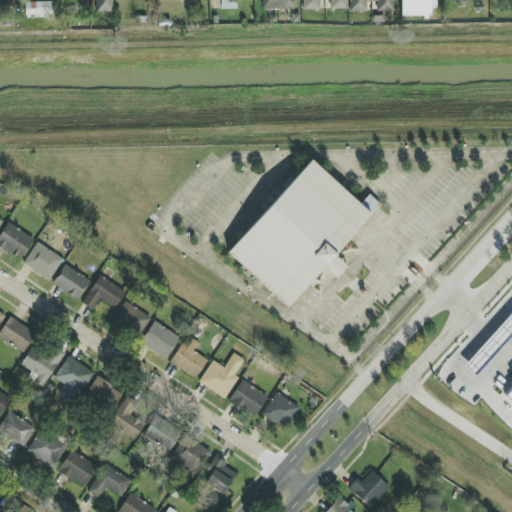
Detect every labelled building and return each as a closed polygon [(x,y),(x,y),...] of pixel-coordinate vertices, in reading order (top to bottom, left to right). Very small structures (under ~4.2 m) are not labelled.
[(113,12),(112,0),(71,0),(72,4),(95,3),(95,12),(113,12)] [(221,0),(221,9),(237,9),(236,0),(221,0)] [(261,0),(262,9),(294,8),(294,0),(261,0)] [(347,9),(346,0),(302,0),(302,10),(320,9),(319,0),(322,0),(329,0),(330,9),(347,9)] [(394,11),(394,0),(349,0),(350,12),(367,11),(367,2),(376,2),(376,11),(394,11)] [(401,0),(401,16),(430,16),(430,9),(436,9),(435,0),(401,0)] [(53,2),(25,2),(25,17),(53,17),(53,2)] [(228,254),(289,307),(324,267),(337,278),(347,266),(335,256),(380,205),(369,195),(360,204),(310,160),(228,254)] [(33,237),(5,223),(0,234),(0,248),(22,259),(33,237)] [(49,281),(63,259),(37,242),(23,264),(49,281)] [(53,285),(79,300),(91,281),(64,265),(53,285)] [(125,289),(96,276),(83,305),(94,310),(99,300),(116,308),(125,289)] [(140,336),(151,316),(123,302),(112,322),(140,336)] [(511,315),(500,328),(463,365),(473,375),(511,334),(511,315)] [(0,334),(0,339),(24,353),(35,333),(9,318),(0,334)] [(180,338),(155,321),(140,342),(165,360),(180,338)] [(188,347),(182,343),(169,363),(195,380),(207,360),(195,352),(200,344),(192,339),(188,347)] [(44,388),(64,353),(47,343),(43,351),(33,345),(21,366),(31,371),(28,378),(44,388)] [(224,368),(212,361),(198,383),(225,399),(238,377),(235,375),(244,360),(233,353),(224,368)] [(94,373),(68,357),(54,379),(80,395),(94,373)] [(112,411),(122,392),(95,378),(85,398),(112,411)] [(228,401),(254,418),(267,397),(242,381),(228,401)] [(0,392),(0,416),(11,399),(0,392)] [(298,405),(274,393),(262,417),(287,428),(298,405)] [(133,442),(145,424),(130,414),(137,404),(126,396),(108,424),(133,442)] [(0,432),(22,448),(35,429),(12,414),(0,432)] [(143,437),(171,451),(181,431),(153,417),(143,437)] [(27,454),(55,468),(67,446),(39,432),(27,454)] [(210,453),(185,436),(171,457),(196,474),(210,453)] [(58,471),(83,488),(97,467),(72,450),(58,471)] [(207,468),(213,472),(206,482),(223,494),(237,473),(214,457),(207,468)] [(106,488),(120,496),(130,480),(105,464),(87,492),(99,500),(106,488)] [(357,479),(348,488),(370,509),(390,488),(371,471),(360,482),(357,479)] [(155,511),(156,510),(130,493),(118,511),(155,511)] [(326,511),(353,511),(339,498),(326,511)]
